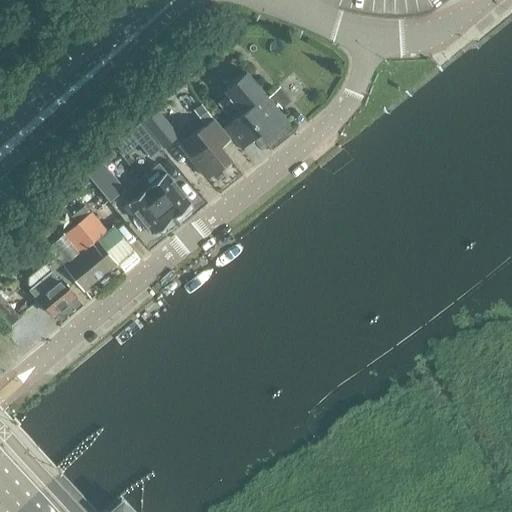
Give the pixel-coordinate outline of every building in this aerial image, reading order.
[(226,87),(230,91),(216,102),(231,120),(223,127),(241,149),(261,133),(265,138),(287,121),(246,71),(226,87)] [(153,108),(139,119),(162,147),(176,136),(153,108)] [(227,138),(212,120),(203,127),(202,126),(179,145),(205,178),(229,159),(218,146),(227,138)] [(158,149),(138,124),(129,131),(149,156),(158,149)] [(122,189),(101,163),(87,174),(109,200),(122,189)] [(171,219),(190,203),(158,164),(139,180),(171,219)] [(152,234),(171,219),(139,180),(120,195),(152,234)] [(81,253),(73,259),(66,252),(58,259),(64,267),(84,291),(118,264),(111,256),(127,242),(118,231),(111,237),(95,218),(69,237),(81,253)] [(54,316),(63,308),(76,296),(61,278),(38,297),(54,316)] [(123,493),(107,507),(103,511),(104,511),(136,511),(139,510),(123,493)]
